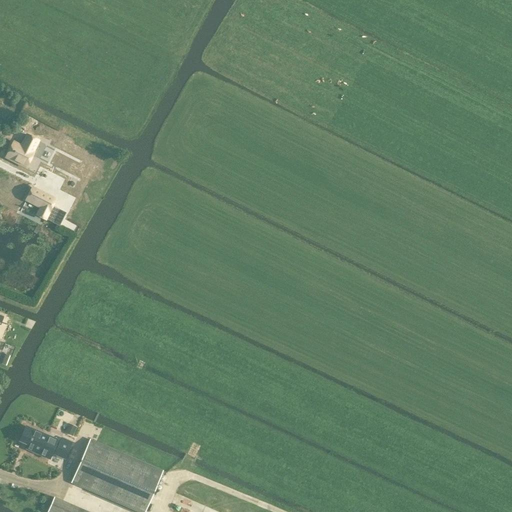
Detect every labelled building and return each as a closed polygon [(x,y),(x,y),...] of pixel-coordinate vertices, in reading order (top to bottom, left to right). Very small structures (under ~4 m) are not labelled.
[(13,143),(6,157),(26,167),(32,155),(38,158),(39,157),(45,147),(44,145),(38,142),(38,141),(27,135),(21,147),(13,143)] [(32,188),(26,200),(41,207),(37,215),(45,219),(55,199),(32,188)] [(58,209),(52,223),(59,226),(66,213),(58,209)] [(8,357),(1,354),(0,356),(0,364),(5,366),(8,357)] [(69,423),(65,433),(72,436),(76,426),(69,423)] [(26,427),(19,441),(28,444),(26,448),(49,458),(51,453),(64,458),(71,442),(60,437),(59,441),(26,427)] [(89,439),(71,483),(138,511),(144,511),(163,471),(89,439)] [(88,511),(54,497),(46,511),(88,511)]
